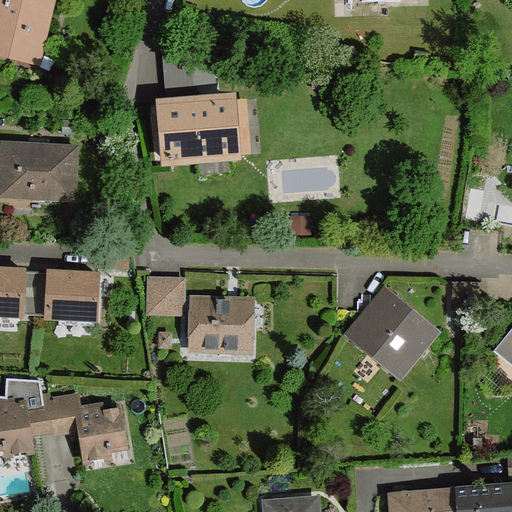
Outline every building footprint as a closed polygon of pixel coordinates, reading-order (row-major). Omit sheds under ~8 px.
[(54,0),(0,0),(0,58),(37,68),(54,0)] [(233,97),(154,106),(161,171),(240,163),(233,97)] [(79,148),(1,142),(0,152),(0,197),(75,203),(79,148)] [(25,272),(0,270),(0,323),(23,324),(25,272)] [(99,277),(47,274),(44,323),(97,326),(99,277)] [(252,359),(254,300),(186,298),(186,281),(151,280),(150,318),(186,319),(185,357),(252,359)] [(380,290),(340,340),(395,385),(435,335),(380,290)] [(511,330),(497,349),(511,360),(511,330)] [(124,445),(118,407),(101,409),(100,403),(79,406),(77,394),(48,398),(48,396),(0,402),(0,445),(1,446),(2,454),(32,450),(30,432),(53,429),(53,431),(76,428),(81,461),(108,457),(107,448),(124,445)] [(511,511),(511,485),(390,498),(391,511),(511,511)] [(318,511),(317,496),(263,500),(263,511),(318,511)]
